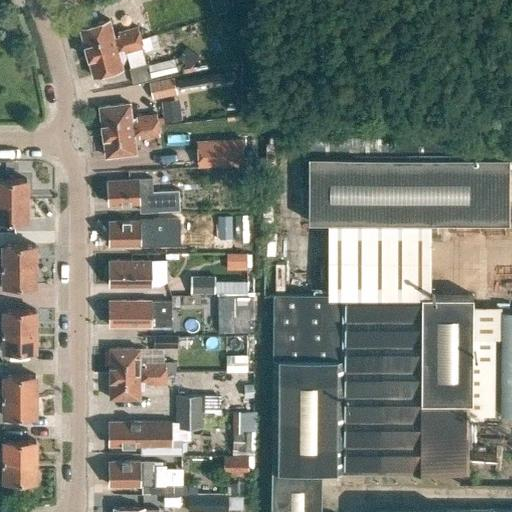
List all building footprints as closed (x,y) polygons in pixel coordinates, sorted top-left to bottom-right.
[(109,19),(80,27),(86,52),(140,36),(138,26),(118,32),(119,36),(114,37),(109,19)] [(123,52),(143,47),(140,36),(86,52),(93,76),(122,67),(117,50),(122,48),(123,52)] [(190,49),(181,61),(190,68),(199,56),(190,49)] [(174,58),(147,65),(150,78),(177,71),(174,58)] [(177,80),(179,91),(221,84),(219,73),(177,80)] [(149,82),(152,98),(177,94),(173,77),(149,82)] [(180,98),(161,101),(164,121),(182,119),(180,98)] [(129,102),(99,106),(103,131),(158,124),(157,113),(136,116),(137,120),(132,121),(129,102)] [(158,124),(103,131),(106,156),(136,152),(133,134),(138,133),(139,137),(159,135),(158,124)] [(321,511),(322,471),(468,472),(468,421),(484,421),(484,417),(495,417),(495,340),(503,340),(503,308),(473,308),(473,294),(469,294),(429,294),(430,222),(508,223),(508,136),(308,136),(308,222),(328,222),(327,293),(273,293),(273,385),(272,470),(271,470),(270,511),(321,511)] [(197,141),(198,165),(243,163),(242,138),(197,141)] [(0,178),(0,199),(27,199),(26,179),(0,178)] [(109,204),(153,202),(155,202),(156,212),(176,211),(175,191),(153,192),(152,178),(108,180),(109,204)] [(27,199),(0,199),(0,220),(27,220),(27,199)] [(154,218),(154,220),(110,220),(110,245),(154,244),(154,234),(178,234),(178,218),(154,218)] [(0,264),(35,265),(35,244),(3,244),(3,255),(0,255),(0,264)] [(151,260),(110,260),(110,285),(151,285),(151,260)] [(0,274),(3,274),(3,285),(35,285),(35,265),(0,264),(0,274)] [(191,274),(192,292),(216,292),(216,274),(191,274)] [(171,300),(151,300),(151,299),(110,300),(110,325),(151,325),(151,324),(171,324),(171,300)] [(0,329),(35,330),(35,309),(4,309),(4,320),(0,320),(0,329)] [(220,309),(221,329),(249,329),(249,309),(220,309)] [(35,330),(0,329),(0,339),(4,339),(4,351),(35,351),(35,330)] [(178,335),(153,335),(153,348),(178,348),(178,335)] [(146,357),(140,357),(140,348),(110,347),(110,373),(166,373),(166,362),(146,362),(146,357)] [(166,373),(110,373),(110,398),(140,398),(140,379),(145,379),(145,383),(166,383),(166,373)] [(35,375),(4,375),(4,386),(0,385),(0,395),(35,395),(35,375)] [(176,395),(176,411),(203,411),(203,410),(217,410),(217,394),(176,395)] [(35,395),(0,395),(0,404),(4,405),(4,416),(35,416),(35,395)] [(203,427),(203,411),(176,411),(176,428),(203,427)] [(233,411),(233,432),(251,433),(257,433),(257,411),(233,411)] [(167,421),(154,421),(110,421),(110,445),(142,445),(142,453),(183,454),(183,439),(167,439),(167,436),(167,421)] [(233,432),(233,449),(251,450),(251,433),(233,432)] [(0,450),(0,460),(36,460),(35,440),(4,440),(4,451),(0,450)] [(224,453),(224,472),(249,472),(249,453),(224,453)] [(0,481),(36,481),(36,460),(0,460),(0,481)] [(154,464),(154,461),(110,461),(110,485),(142,485),(142,493),(154,493),(154,483),(166,483),(166,464),(154,464)] [(227,511),(227,493),(189,493),(188,511),(227,511)]
